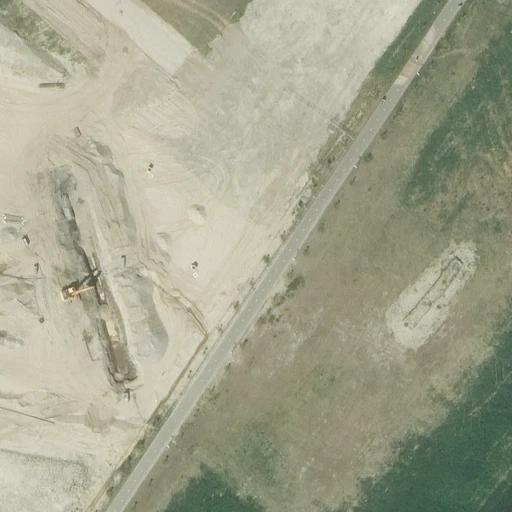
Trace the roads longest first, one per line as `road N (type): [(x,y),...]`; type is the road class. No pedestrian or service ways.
road 1 (tertiary): [(95,298),(123,291),(172,260),(277,140)]
road 2 (tertiary): [(248,116),(171,208),(141,231),(85,254)]
road 3 (residential): [(0,132),(80,133),(133,114),(192,72)]
road 4 (tertiary): [(277,140),(394,0)]
road 5 (tertiary): [(345,0),(248,116)]
road 6 (residential): [(124,384),(103,424),(0,402)]
